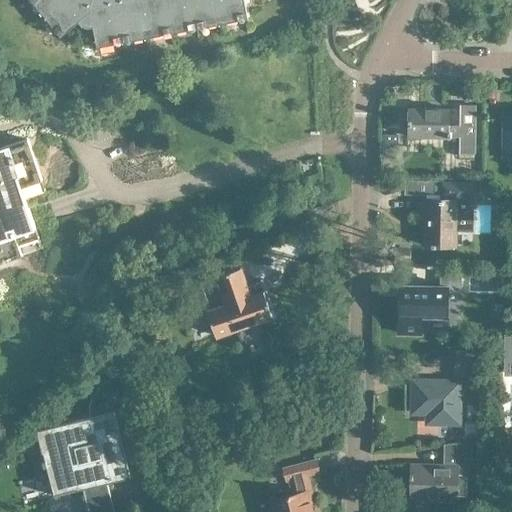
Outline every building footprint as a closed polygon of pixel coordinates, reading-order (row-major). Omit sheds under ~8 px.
[(32,0),(62,35),(79,21),(83,26),(88,28),(93,27),(97,47),(248,19),(244,0),(32,0)] [(474,153),(474,105),(460,105),(460,125),(448,125),(449,109),(408,108),(407,136),(449,137),(449,136),(451,136),(459,137),(459,152),(474,153)] [(398,155),(399,135),(383,134),(382,154),(398,155)] [(0,262),(21,256),(14,235),(55,221),(55,220),(34,227),(27,208),(63,196),(63,195),(27,207),(20,187),(41,180),(26,139),(0,147),(0,262)] [(453,248),(456,199),(418,198),(418,211),(424,212),(423,232),(424,232),(423,246),(429,246),(429,247),(434,248),(434,246),(453,248)] [(255,322),(271,316),(263,292),(249,296),(240,268),(200,282),(209,310),(207,311),(215,336),(239,328),(241,335),(258,329),(255,322)] [(461,287),(461,274),(440,273),(440,286),(399,285),(399,314),(401,314),(400,332),(422,333),(422,316),(447,316),(447,310),(457,311),(458,287),(461,287)] [(479,382),(479,351),(455,350),(455,374),(456,374),(456,381),(413,381),(413,412),(428,412),(428,422),(461,423),(462,392),(463,392),(463,396),(464,399),(467,401),(471,401),(474,399),(475,396),(475,382),(479,382)] [(128,475),(112,412),(38,430),(53,493),(82,486),(88,511),(112,511),(104,481),(128,475)] [(456,500),(456,496),(466,496),(466,477),(479,477),(479,459),(471,459),(472,441),(443,444),(443,464),(411,463),(410,499),(456,500)] [(299,494),(270,501),(273,511),(312,511),(310,503),(314,502),(307,475),(319,472),(315,460),(289,466),(293,480),(295,479),(299,494)] [(497,511),(510,511),(508,498),(495,500),(497,511)]
